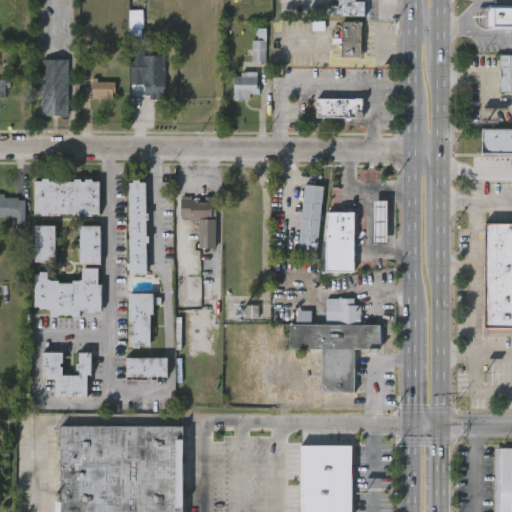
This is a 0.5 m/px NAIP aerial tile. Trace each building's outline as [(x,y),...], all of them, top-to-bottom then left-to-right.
[(354,0),(354,2),(364,2),(364,16),(330,17),(330,6),(339,6),(338,0),(354,0)] [(486,5),(486,7),(511,7),(511,29),(509,29),(509,33),(504,33),(504,29),(483,29),(478,27),(477,11),(486,5)] [(361,22),(360,58),(340,57),(341,43),(333,43),(333,38),(340,38),(341,22),(361,22)] [(266,62),(254,62),(254,40),(260,40),(260,28),(269,28),(268,62),(266,62)] [(511,91),(499,91),(499,55),(511,55),(511,91)] [(50,116),(41,116),(41,59),(67,60),(66,116),(50,116)] [(259,73),(259,95),(250,95),(250,100),(233,101),(234,76),(241,77),(241,72),(259,73)] [(154,73),(154,78),(164,79),(163,100),(149,100),(149,96),(144,95),(144,85),(129,85),(130,73),(154,73)] [(97,78),(97,82),(113,82),(113,84),(117,84),(117,92),(112,92),(112,99),(91,99),(91,78),(97,78)] [(0,79),(10,80),(10,88),(5,88),(5,98),(0,98),(0,79)] [(362,116),(316,116),(315,97),(362,96),(362,116)] [(511,155),(482,155),(482,130),(511,130),(511,155)] [(138,178),(138,181),(144,181),(145,212),(147,212),(147,218),(145,218),(145,235),(147,234),(147,241),(144,241),(145,273),(128,273),(128,268),(125,268),(125,262),(128,262),(127,181),(131,181),(131,178),(138,178)] [(91,180),(91,182),(99,182),(98,215),(91,215),(91,217),(84,217),(84,215),(80,215),(79,217),(73,217),(73,215),(59,215),(59,217),(52,217),(52,215),(48,214),(48,217),(41,217),(41,214),(33,214),(34,182),(41,182),(41,180),(48,180),(48,182),(52,182),(52,180),(59,180),(59,182),(73,182),(73,180),(80,180),(80,182),(84,183),(84,180),(91,180)] [(323,185),(316,251),(297,249),(304,183),(323,185)] [(0,195),(4,195),(4,198),(17,198),(18,200),(24,200),(24,224),(16,224),(16,217),(0,217),(0,195)] [(200,221),(190,221),(190,217),(179,217),(180,197),(191,197),(191,200),(192,200),(204,200),(204,197),(211,197),(211,200),(215,200),(215,206),(211,206),(211,220),(200,220),(200,221)] [(371,200),(385,200),(385,244),(371,244),(371,200)] [(355,213),(354,272),(324,272),(325,213),(355,213)] [(200,221),(215,221),(215,248),(199,248),(200,221)] [(511,221),(511,332),(489,332),(489,326),(485,326),(485,323),(484,315),(485,237),(484,237),(484,230),(485,230),(485,221),(511,221)] [(53,263),(33,263),(33,227),(54,228),(53,263)] [(96,265),(80,265),(79,227),(100,227),(100,265),(96,265)] [(96,269),(96,286),(100,286),(100,313),(86,314),(86,312),(78,312),(78,319),(71,319),(71,317),(57,317),(57,319),(50,319),(50,312),(38,310),(38,308),(33,308),(33,276),(38,276),(38,273),(46,273),(45,281),(48,281),(48,282),(57,282),(57,285),(71,285),(71,281),(80,281),(80,269),(96,269)] [(138,345),(138,348),(131,348),(131,345),(127,345),(127,293),(152,293),(152,313),(149,313),(149,345),(138,345)] [(379,324),(378,350),(354,349),(353,393),(320,392),(321,348),(289,347),(289,323),(295,324),(295,310),(311,310),(311,323),(325,324),(326,297),(354,298),(354,304),(362,304),(361,324),(379,324)] [(90,352),(89,375),(86,374),(86,396),(53,396),(54,378),(46,378),(46,375),(40,375),(41,351),(61,352),(61,362),(59,362),(59,366),(61,366),(61,374),(77,375),(78,369),(72,369),(72,364),(74,365),(74,363),(77,363),(77,352),(90,352)] [(166,377),(125,377),(125,356),(166,357),(166,377)] [(173,426),(173,442),(181,442),(181,511),(46,511),(46,502),(52,502),(52,426),(173,426)] [(297,511),(297,444),(351,445),(350,511),(297,511)] [(495,511),(496,448),(511,448),(511,511),(495,511)]
